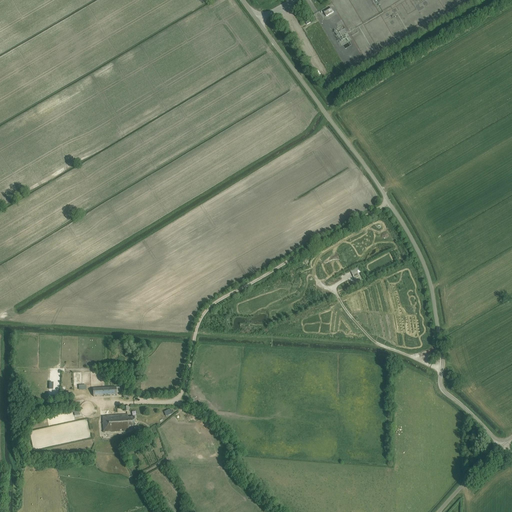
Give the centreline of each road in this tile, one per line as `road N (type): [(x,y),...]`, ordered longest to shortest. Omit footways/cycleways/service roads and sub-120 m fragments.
road 1 (unclassified): [(501,444),(442,388),(429,278),(408,233),(242,0)]
road 2 (track): [(388,201),(209,306),(174,400),(123,403)]
road 3 (track): [(326,113),(340,92),(498,0)]
